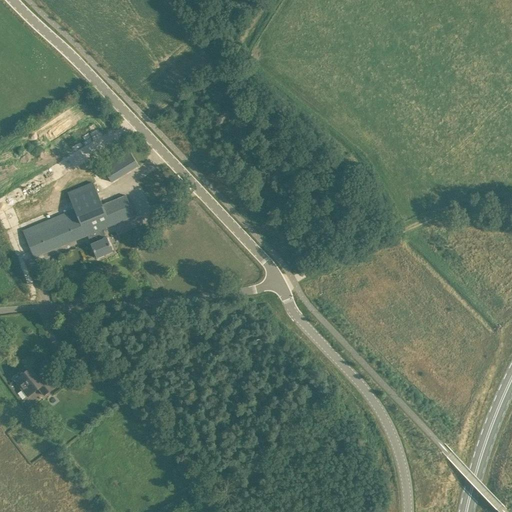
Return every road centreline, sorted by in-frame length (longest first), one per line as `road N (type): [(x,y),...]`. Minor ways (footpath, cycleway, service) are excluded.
road 1 (unclassified): [(280,282),(95,77),(13,0)]
road 2 (unclassified): [(0,312),(280,282)]
road 3 (unclassified): [(280,282),(294,313),(383,416),(401,462),(407,511)]
road 4 (track): [(511,206),(448,210),(292,279)]
road 5 (primary): [(465,511),(511,377)]
